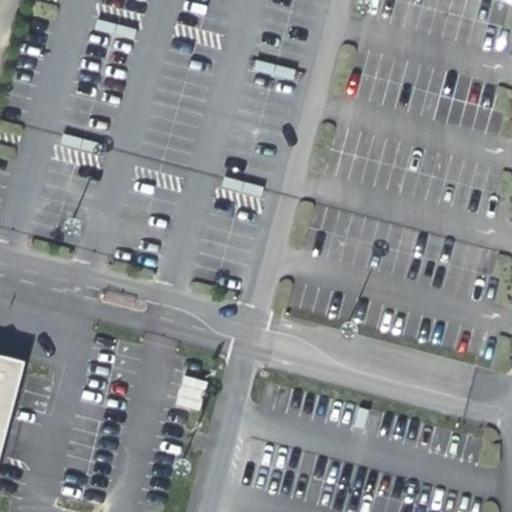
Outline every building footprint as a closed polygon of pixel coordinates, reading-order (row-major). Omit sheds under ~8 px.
[(254,70),(292,80),(294,69),(257,59),(254,70)] [(102,144),(64,133),(61,145),(99,155),(102,144)] [(224,176),(220,187),(258,197),(261,186),(224,176)] [(0,455),(25,361),(0,354),(0,455)] [(202,410),(206,380),(181,376),(177,407),(202,410)]
